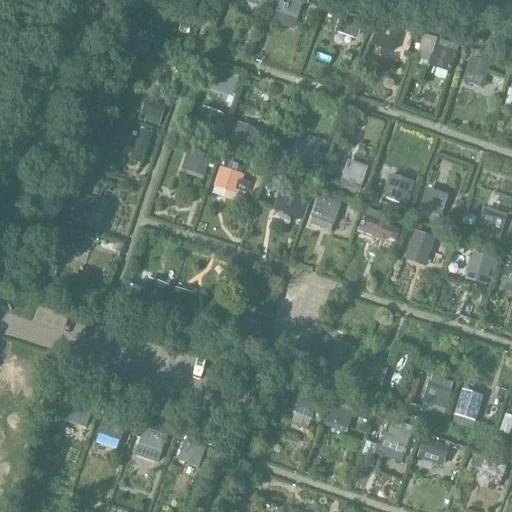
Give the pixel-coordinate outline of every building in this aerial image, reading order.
[(298,0),(279,0),(276,12),(283,14),(284,11),(298,15),(302,1),(298,0)] [(343,12),(336,32),(343,34),(344,30),(357,35),(363,19),(343,12)] [(379,23),(371,44),(378,47),(379,43),(393,48),(399,30),(379,23)] [(143,49),(148,35),(138,32),(131,52),(144,57),(147,50),(143,49)] [(450,72),(456,54),(455,54),(457,46),(438,39),(429,65),(450,72)] [(465,76),(472,79),(474,75),(487,80),(492,66),(489,65),(492,57),(476,52),(474,60),(471,59),(465,76)] [(511,108),(511,89),(509,89),(503,105),(511,108)] [(145,122),(158,126),(165,107),(152,102),(145,122)] [(204,113),(196,136),(210,141),(218,118),(204,113)] [(249,147),(255,131),(244,127),(245,127),(237,124),(231,140),(249,147)] [(137,138),(130,157),(142,161),(148,142),(137,138)] [(268,159),(271,152),(256,147),(254,153),(268,159)] [(294,149),(289,163),(310,170),(316,153),(309,150),(308,154),(294,149)] [(181,172),(188,175),(189,171),(203,175),(208,161),(187,155),(181,172)] [(366,170),(347,163),(344,173),(349,175),(346,182),(358,185),(360,179),(363,180),(366,170)] [(225,164),(218,186),(237,192),(246,194),(249,183),(239,180),(242,169),(225,164)] [(385,191),(383,198),(405,205),(407,199),(409,200),(411,192),(386,184),(384,191),(385,191)] [(302,214),(306,201),(299,198),(301,193),(283,187),(276,206),(302,214)] [(368,191),(366,198),(375,201),(378,195),(368,191)] [(92,200),(78,195),(73,211),(69,210),(68,215),(71,216),(70,220),(79,223),(81,219),(85,220),(92,200)] [(447,198),(440,196),(438,199),(425,195),(420,210),(441,217),(447,198)] [(318,199),(310,225),(330,232),(339,206),(318,199)] [(506,217),(499,215),(498,219),(485,214),(480,228),(500,234),(506,217)] [(359,228),(383,236),(396,241),(399,231),(390,228),(363,218),(359,228)] [(80,235),(66,231),(59,252),(77,257),(79,251),(75,249),(80,235)] [(415,232),(408,252),(427,259),(434,239),(415,232)] [(454,251),(462,254),(465,245),(456,243),(454,251)] [(474,254),(468,273),(486,279),(492,260),(491,260),(474,254)] [(47,276),(53,279),(58,265),(52,263),(47,276)] [(499,288),(511,292),(511,263),(511,264),(508,263),(499,288)] [(129,285),(124,298),(137,302),(141,290),(129,285)] [(160,311),(166,292),(147,286),(141,304),(160,311)] [(186,320),(193,302),(174,295),(167,314),(186,320)] [(195,311),(192,321),(207,326),(210,317),(195,311)] [(226,335),(230,324),(219,320),(214,331),(226,335)] [(236,334),(254,341),(259,327),(241,321),(236,334)] [(334,351),(328,368),(331,369),(329,375),(336,377),(338,372),(341,372),(346,374),(352,357),(347,355),(334,351)] [(366,364),(362,375),(383,382),(387,371),(366,364)] [(444,409),(452,384),(431,377),(423,402),(444,409)] [(405,396),(413,398),(419,381),(411,378),(405,396)] [(290,394),(279,389),(273,405),(285,409),(290,394)] [(454,416),(458,417),(470,421),(472,415),(476,416),(480,401),(461,395),(454,416)] [(316,402),(301,397),(295,412),(311,418),(316,402)] [(85,429),(90,413),(68,405),(62,421),(85,429)] [(333,424),(347,428),(351,415),(331,408),(325,425),(332,428),(333,424)] [(107,432),(121,436),(126,423),(105,415),(99,433),(106,436),(107,432)] [(511,417),(505,415),(499,431),(509,434),(511,424),(511,417)] [(168,428),(148,422),(146,429),(145,429),(139,447),(145,450),(147,446),(160,450),(168,428)] [(410,435),(390,428),(384,445),(404,452),(410,435)] [(420,458),(427,460),(428,456),(441,461),(446,447),(425,440),(420,458)] [(186,458),(200,463),(204,450),(184,443),(178,460),(185,462),(186,458)] [(500,481),(505,468),(485,460),(478,478),(485,480),(486,476),(500,481)]
